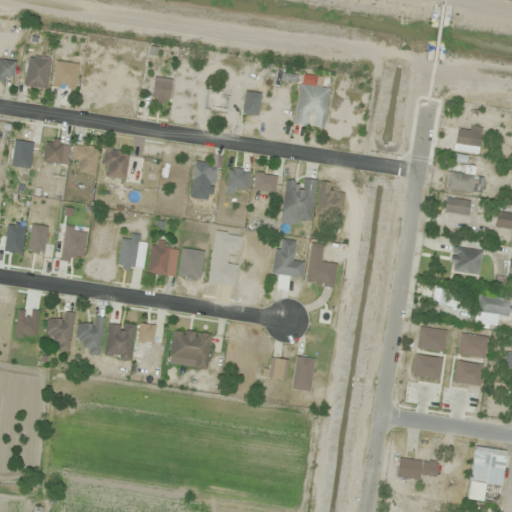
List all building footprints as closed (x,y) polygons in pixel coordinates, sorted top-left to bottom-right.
[(49,59),(27,56),(24,86),(46,89),(49,59)] [(14,60),(0,59),(0,82),(11,84),(14,60)] [(76,63),(53,63),(53,87),(76,88),(76,63)] [(149,102),(167,105),(171,83),(153,79),(149,102)] [(292,124),(303,126),(304,117),(314,118),(313,128),(323,129),(328,88),(297,84),(292,124)] [(259,92),(243,91),(241,114),(258,115),(259,92)] [(479,147),(481,128),(456,125),(454,145),(479,147)] [(42,162),(60,164),(63,140),(44,138),(42,162)] [(78,173),(94,175),(97,148),(73,145),(70,161),(79,163),(78,173)] [(128,152),(105,148),(101,176),(124,179),(128,152)] [(213,184),(215,168),(193,166),(191,181),(213,184)] [(246,188),(249,170),(228,166),(223,193),(234,195),(236,187),(246,188)] [(274,193),(276,175),(254,172),(252,190),(274,193)] [(473,176),(448,172),(445,189),(470,193),(473,176)] [(299,218),(311,219),(315,180),(303,179),(302,183),(284,181),(279,223),(298,225),(299,218)] [(316,215),(340,216),(342,194),(330,193),(331,184),(318,183),(316,215)] [(468,213),(468,199),(443,199),(443,213),(468,213)] [(511,214),(496,212),(494,229),(510,231),(509,243),(511,242),(511,214)] [(82,262),(84,228),(62,227),(61,261),(82,262)] [(144,235),(119,235),(119,270),(144,270),(144,235)] [(170,243),(152,239),(146,273),(164,276),(170,243)] [(301,278),(302,261),(293,260),(295,241),(275,239),(271,275),(301,278)] [(481,252),(452,246),(447,270),(477,276),(481,252)] [(332,288),(335,264),(308,260),(304,283),(332,288)] [(430,305),(456,305),(456,298),(447,298),(447,288),(424,288),(424,295),(430,295),(430,305)] [(475,312),(508,315),(509,299),(477,296),(475,312)] [(52,348),(68,351),(74,314),(64,312),(62,322),(46,319),(43,338),(53,339),(52,348)] [(82,353),(99,355),(103,318),(93,317),(92,326),(76,324),(74,342),(83,343),(82,353)] [(133,326),(108,322),(103,356),(128,360),(133,326)] [(154,325),(138,323),(136,342),(152,344),(154,325)] [(167,364),(206,369),(211,334),(172,328),(167,364)] [(511,368),(511,348),(507,347),(501,366),(511,368)] [(289,389),(308,392),(314,358),(295,355),(289,389)] [(500,486),(504,451),(472,447),(466,500),(484,502),(486,484),(500,486)] [(435,479),(435,460),(397,460),(397,479),(435,479)]
